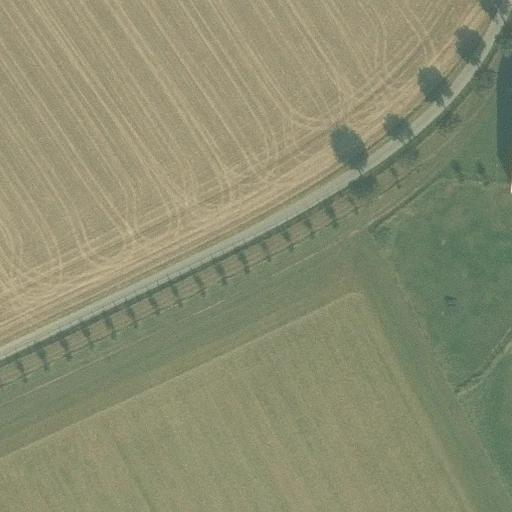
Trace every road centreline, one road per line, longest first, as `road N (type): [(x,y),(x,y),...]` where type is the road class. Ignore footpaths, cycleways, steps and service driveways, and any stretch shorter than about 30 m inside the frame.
road 1 (unclassified): [(0,354),(314,200),(382,156),(467,72),(508,0)]
road 2 (track): [(439,167),(360,228),(0,402)]
